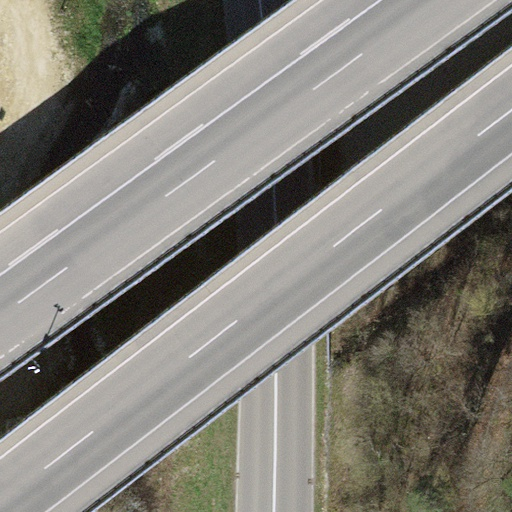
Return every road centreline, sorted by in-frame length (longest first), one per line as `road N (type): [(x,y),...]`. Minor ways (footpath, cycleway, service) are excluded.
road 1 (motorway): [(0,499),(511,111)]
road 2 (motorway): [(428,0),(0,318)]
road 3 (primary): [(266,511),(273,205),(258,0)]
